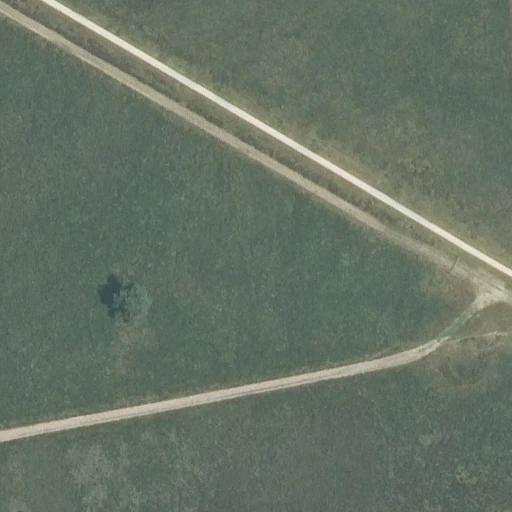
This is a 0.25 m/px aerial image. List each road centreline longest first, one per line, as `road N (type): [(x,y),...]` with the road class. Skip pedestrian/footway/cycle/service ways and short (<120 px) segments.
road 1 (track): [(0,4),(511,302)]
road 2 (track): [(0,434),(511,336)]
